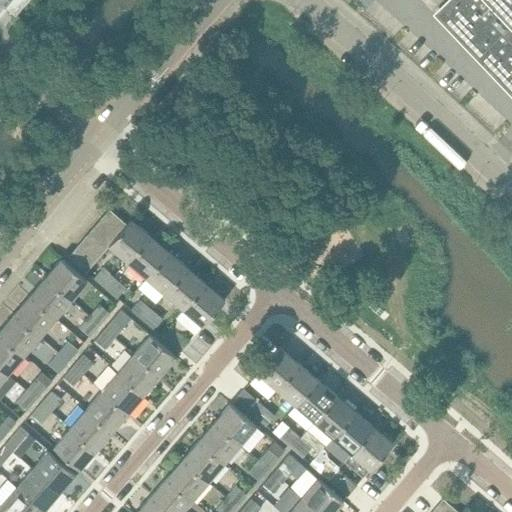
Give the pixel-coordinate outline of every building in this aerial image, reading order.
[(0,0),(0,4),(5,8),(11,0),(0,0)] [(511,0),(453,0),(438,14),(511,91),(511,0)] [(203,96),(211,87),(199,78),(192,87),(203,96)] [(109,209),(101,219),(117,233),(126,224),(109,209)] [(130,218),(126,224),(117,233),(110,242),(109,243),(109,244),(129,261),(150,236),(130,218)] [(93,228),(110,242),(117,233),(101,219),(93,228)] [(93,228),(85,237),(102,252),(109,244),(109,243),(110,242),(93,228)] [(150,236),(129,261),(147,276),(169,251),(150,236)] [(85,237),(77,246),(95,261),(102,252),(85,237)] [(86,271),(95,261),(77,246),(68,256),(86,271)] [(147,276),(137,287),(156,303),(165,292),(187,267),(169,251),(147,276)] [(46,276),(71,298),(87,279),(62,257),(46,276)] [(94,278),(105,287),(114,277),(103,267),(94,278)] [(206,283),(187,267),(165,292),(184,308),(206,283)] [(30,295),(55,317),(71,298),(46,276),(30,295)] [(126,287),(114,277),(105,287),(117,297),(126,287)] [(225,299),(206,283),(184,308),(203,325),(225,299)] [(30,295),(14,313),(40,335),(49,343),(64,324),(55,317),(30,295)] [(131,309),(142,319),(151,308),(140,299),(131,309)] [(100,304),(90,314),(101,323),(110,313),(100,304)] [(163,318),(151,308),(142,319),(154,329),(163,318)] [(0,329),(0,333),(24,354),(40,335),(14,313),(0,329)] [(90,335),(101,323),(90,314),(80,327),(90,335)] [(114,316),(105,327),(116,336),(125,325),(114,316)] [(105,327),(95,339),(105,348),(116,336),(105,327)] [(168,341),(180,351),(189,341),(177,331),(168,341)] [(0,366),(8,373),(24,354),(0,333),(0,366)] [(150,334),(134,352),(160,374),(176,355),(150,334)] [(68,340),(59,352),(69,360),(79,349),(68,340)] [(258,372),(277,388),(299,362),(280,346),(258,372)] [(59,372),(69,360),(59,352),(49,363),(59,372)] [(134,352),(118,371),(144,393),(160,374),(134,352)] [(83,353),(73,364),(84,373),(93,362),(83,353)] [(299,362),(277,388),(296,404),(318,379),(299,362)] [(73,364),(63,376),(74,385),(84,373),(73,364)] [(118,371),(103,389),(128,411),(144,393),(118,371)] [(36,378),(27,389),(37,398),(47,387),(36,378)] [(318,379),(296,404),(314,420),(336,395),(318,379)] [(27,410),(37,398),(27,389),(17,401),(27,410)] [(103,389),(87,408),(112,430),(128,411),(103,389)] [(254,415),(263,405),(244,389),(235,399),(254,415)] [(51,390),(41,402),(52,411),(61,399),(51,390)] [(336,395),(314,420),(333,436),(355,411),(336,395)] [(41,402),(31,413),(42,422),(52,411),(41,402)] [(230,403),(214,421),(240,443),(247,450),(264,431),(256,425),(232,403),(231,402),(230,403)] [(275,415),(263,405),(254,415),(266,425),(275,415)] [(87,408),(71,427),(96,449),(112,430),(87,408)] [(333,436),(326,444),(345,461),(374,427),(355,411),(333,436)] [(0,440),(16,422),(8,415),(0,425),(0,440)] [(224,462),(240,443),(214,421),(198,440),(224,462)] [(6,446),(13,452),(29,433),(22,427),(6,446)] [(53,447),(79,469),(96,449),(71,427),(53,447)] [(280,438),(291,447),(300,437),(289,427),(280,438)] [(374,427),(345,461),(364,477),(371,468),(371,469),(393,443),(374,427)] [(291,447),(303,457),(312,447),(300,437),(291,447)] [(198,440),(182,459),(208,481),(224,462),(198,440)] [(0,467),(13,452),(6,446),(0,452),(0,467)] [(268,448),(258,459),(268,468),(278,457),(268,448)] [(75,473),(50,451),(33,469),(59,491),(75,473)] [(166,478),(191,500),(208,481),(182,459),(166,478)] [(258,480),(268,468),(258,459),(248,471),(258,480)] [(329,479),(338,469),(326,459),(317,470),(329,479)] [(283,461),(273,472),(283,481),(293,470),(283,461)] [(306,467),(289,486),(293,489),(319,511),(332,511),(344,500),(318,478),(306,467)] [(43,510),(59,491),(33,469),(18,488),(43,510)] [(329,479),(347,495),(356,485),(338,469),(329,479)] [(274,492),(283,481),(273,472),(263,483),(274,492)] [(166,478),(150,497),(167,511),(180,511),(191,500),(166,478)] [(236,485),(226,497),(236,506),(246,494),(236,485)] [(289,486),(272,507),(275,509),(278,511),(319,511),(293,489),(289,486)] [(18,488),(2,506),(9,511),(41,511),(43,510),(18,488)] [(136,511),(167,511),(150,497),(136,511)] [(230,511),(236,506),(226,497),(216,508),(221,511),(230,511)] [(251,498),(240,511),(241,511),(256,511),(261,507),(251,498)] [(439,511),(458,511),(443,499),(435,508),(439,511)]
